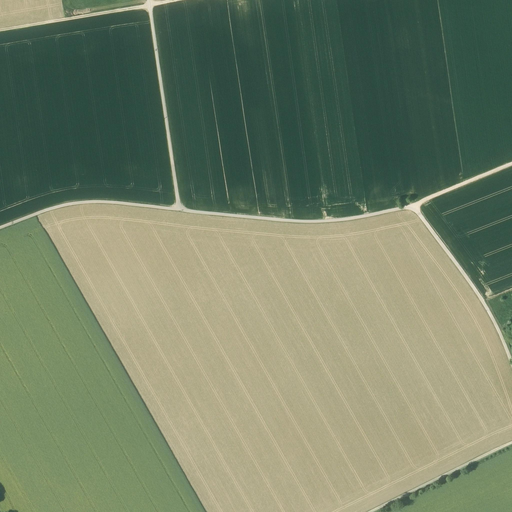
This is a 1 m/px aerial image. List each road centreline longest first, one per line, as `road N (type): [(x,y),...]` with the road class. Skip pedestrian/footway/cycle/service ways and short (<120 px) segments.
road 1 (unclassified): [(0,227),(91,203),(323,222),(413,205),(485,307),(511,365)]
road 2 (track): [(0,30),(171,0)]
road 3 (track): [(372,511),(511,443)]
